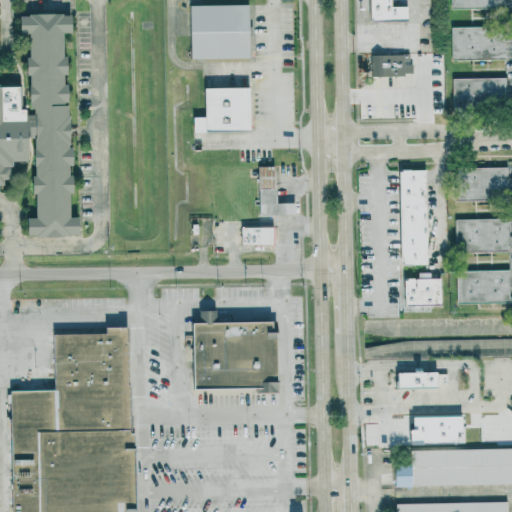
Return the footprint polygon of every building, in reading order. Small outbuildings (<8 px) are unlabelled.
[(390,6),(389,0),(366,0),(367,21),(406,20),(406,6),(390,6)] [(502,0),(448,0),(449,9),(502,8),(502,0)] [(186,5),(187,59),(246,58),(245,4),(186,5)] [(65,235),(65,32),(67,32),(67,13),(23,13),(19,85),(0,84),(0,185),(8,185),(8,161),(29,161),(29,217),(22,217),(22,235),(65,235)] [(503,59),(502,26),(449,28),(450,60),(503,59)] [(407,54),(368,55),(369,76),(402,76),(402,61),(408,61),(407,54)] [(450,78),(451,108),(504,106),(503,77),(450,78)] [(245,87),(201,87),(201,116),(189,116),(190,131),(246,131),(245,87)] [(256,214),(292,214),(292,202),(273,203),(273,166),(255,166),(256,214)] [(453,200),(506,199),(505,167),(453,167),(453,200)] [(425,265),(424,169),(396,170),(397,265),(425,265)] [(455,220),(455,252),(509,252),(509,245),(508,245),(507,225),(508,225),(508,219),(455,220)] [(270,226),(238,227),(238,244),(270,244),(270,226)] [(509,276),(509,271),(456,271),(457,304),(510,303),(510,297),(509,297),(508,276),(509,276)] [(439,306),(440,279),(401,278),(400,305),(439,306)] [(188,322),(189,388),(254,388),(254,392),(272,392),(271,321),(213,322),(213,310),(196,310),(196,322),(188,322)] [(7,390),(8,511),(128,511),(125,326),(101,327),(101,333),(49,334),(50,389),(7,390)] [(433,372),(393,372),(393,388),(433,387),(433,372)] [(410,416),(410,428),(406,428),(406,444),(453,443),(453,432),(459,432),(459,415),(410,416)] [(511,484),(411,487),(411,488),(395,488),(395,466),(411,466),(410,452),(511,448),(511,484)] [(505,511),(506,501),(393,503),(393,511),(505,511)]
